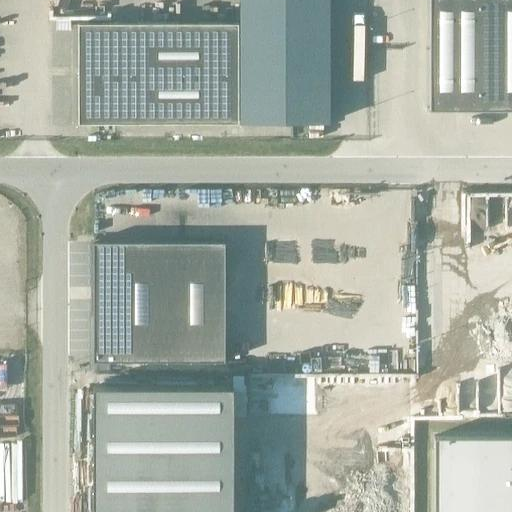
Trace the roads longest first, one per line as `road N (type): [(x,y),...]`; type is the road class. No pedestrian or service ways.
road 1 (unknown): [(326,414),(414,394),(427,374),(413,0)]
road 2 (unclassified): [(53,176),(511,177)]
road 3 (unclassified): [(53,176),(55,511)]
road 4 (unknown): [(53,176),(36,76),(45,0)]
road 5 (unknown): [(356,0),(350,177)]
